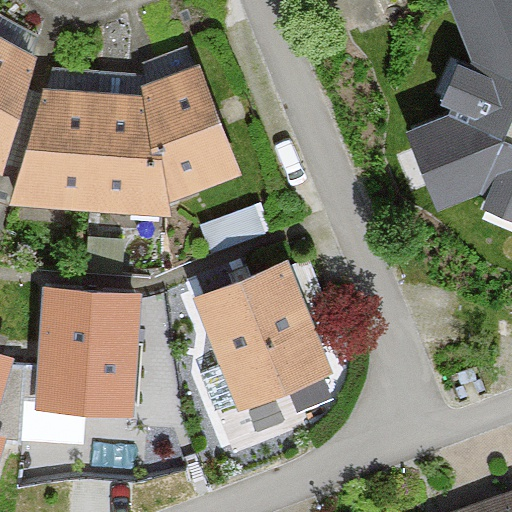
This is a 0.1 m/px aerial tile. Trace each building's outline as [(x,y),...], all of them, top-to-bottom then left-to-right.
[(0,0),(0,155),(39,177),(77,57),(43,39),(9,21),(0,15),(0,2),(1,0),(0,0)] [(511,0),(446,0),(471,61),(468,68),(458,64),(442,105),(451,109),(448,115),(406,132),(438,211),(481,195),(486,197),(481,209),(511,221),(511,0)] [(78,80),(45,210),(213,225),(209,204),(279,180),(244,76),(212,84),(183,92),(152,88),(107,83),(78,80)] [(289,270),(183,312),(231,432),(337,390),(289,270)] [(147,289),(39,280),(29,406),(136,415),(147,289)] [(0,437),(22,355),(0,348),(0,437)] [(511,511),(511,494),(462,511),(511,511)]
